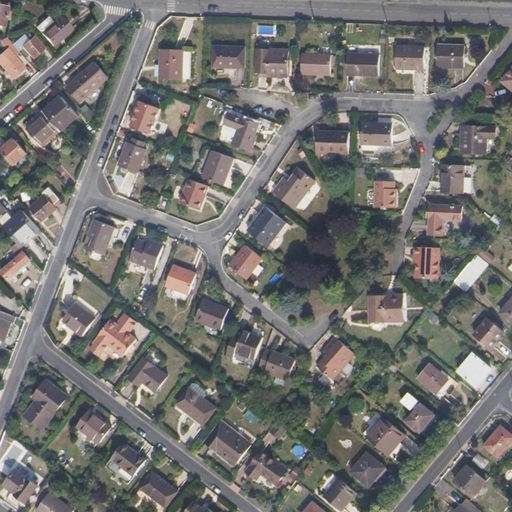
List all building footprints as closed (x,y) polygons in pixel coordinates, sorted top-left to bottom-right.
[(53,48),(72,31),(61,18),(42,35),(53,48)] [(35,61),(46,50),(36,39),(33,42),(31,38),(17,50),(19,52),(20,53),(25,50),(35,61)] [(25,69),(14,57),(19,52),(17,50),(8,40),(0,42),(8,51),(0,57),(0,64),(13,80),(25,69)] [(437,45),(437,67),(464,69),(465,46),(437,45)] [(396,46),(395,69),(424,70),(425,47),(396,46)] [(215,47),(214,67),(244,68),(245,48),(215,47)] [(161,50),(160,80),(183,80),(183,78),(184,50),(161,50)] [(191,50),(184,50),(183,78),(190,78),(191,50)] [(258,50),(257,73),(269,73),(269,77),(287,77),(288,51),(258,50)] [(347,54),(347,75),(379,76),(380,55),(347,54)] [(302,55),(302,74),(330,76),(331,56),(302,55)] [(80,103),(115,71),(102,57),(67,88),(80,103)] [(511,90),(511,69),(502,83),(511,90)] [(78,115),(62,96),(51,107),(45,112),(61,130),(78,115)] [(132,126),(151,133),(160,110),(141,102),(132,126)] [(43,148),(62,132),(61,130),(45,112),(44,111),(25,127),(43,148)] [(238,130),(233,145),(252,152),(257,137),(253,135),(257,124),(229,113),(225,125),(238,130)] [(393,124),(363,123),(362,145),(392,146),(393,124)] [(462,127),(461,154),(487,155),(488,139),(496,139),(496,129),(462,127)] [(349,133),(318,132),(317,154),(349,155),(349,133)] [(27,153),(14,138),(1,149),(14,165),(24,156),(27,153)] [(147,150),(127,143),(119,166),(139,174),(147,150)] [(213,151),(203,178),(224,186),(234,159),(213,151)] [(441,194),(464,194),(465,167),(442,166),(441,194)] [(316,182),(299,169),(289,182),(284,179),(273,193),(295,209),(316,182)] [(397,207),(397,194),(394,194),(395,187),(395,180),(375,179),(374,206),(397,207)] [(207,197),(211,188),(191,180),(182,203),(202,211),(205,201),(204,201),(205,196),(207,197)] [(54,207),(60,201),(49,189),(42,195),(44,196),(30,208),(43,223),(56,210),(54,207)] [(428,235),(443,236),(444,221),(462,222),(463,208),(430,205),(428,235)] [(248,231),(269,247),(287,223),(265,208),(248,231)] [(40,231),(24,212),(5,228),(20,246),(32,235),(35,236),(40,231)] [(95,221),(85,248),(105,255),(115,228),(95,221)] [(131,261),(155,270),(164,246),(150,241),(149,244),(138,240),(131,261)] [(484,247),(477,255),(489,265),(495,257),(484,247)] [(246,248),(230,270),(248,283),(265,261),(246,248)] [(416,248),(416,257),(418,257),(417,266),(416,281),(431,282),(431,275),(440,275),(442,250),(416,248)] [(9,281),(31,261),(20,249),(12,256),(15,259),(1,272),(9,281)] [(466,292),(489,265),(477,255),(475,257),(454,283),(466,292)] [(187,294),(189,295),(197,274),(174,266),(166,286),(174,289),(172,294),(173,297),(184,301),(187,294)] [(369,296),(370,322),(404,322),(404,296),(369,296)] [(270,297),(264,304),(271,310),(277,302),(270,297)] [(197,321),(221,330),(228,309),(205,300),(197,321)] [(511,300),(501,313),(511,322),(511,300)] [(64,321),(83,336),(96,320),(77,305),(64,321)] [(5,341),(12,324),(14,325),(16,319),(11,316),(0,311),(0,335),(1,336),(0,338),(0,339),(2,341),(5,341)] [(130,335),(138,324),(126,315),(118,325),(111,321),(99,337),(100,338),(94,345),(104,353),(110,346),(124,357),(137,340),(130,335)] [(491,349),(504,333),(488,319),(475,335),(491,349)] [(233,359),(235,353),(255,360),(263,338),(244,331),(241,337),(235,334),(226,356),(233,359)] [(328,354),(317,367),(333,381),(355,356),(335,338),(324,351),(328,354)] [(104,353),(94,345),(90,351),(100,359),(104,353)] [(295,360),(266,349),(258,369),(278,377),(288,380),(295,360)] [(473,354),(459,372),(477,387),(491,369),(473,354)] [(144,359),(130,378),(141,386),(144,383),(156,392),(168,376),(144,359)] [(388,368),(394,373),(397,369),(391,365),(388,368)] [(430,365),(419,379),(437,394),(449,381),(445,378),(447,375),(443,372),(441,374),(430,365)] [(288,380),(278,377),(276,382),(286,386),(288,380)] [(47,382),(34,399),(37,401),(26,416),(43,429),(68,397),(47,382)] [(193,384),(190,388),(204,399),(207,396),(206,391),(198,384),(193,384)] [(204,399),(190,388),(178,403),(190,412),(189,414),(203,425),(216,408),(204,399)] [(409,394),(402,402),(412,410),(413,409),(416,411),(408,422),(421,433),(435,416),(422,405),(421,406),(418,404),(419,402),(409,394)] [(100,444),(112,428),(91,411),(78,427),(100,444)] [(405,436),(384,418),(368,437),(388,453),(398,442),(399,443),(405,436)] [(252,444),(222,422),(206,442),(213,448),(214,446),(237,463),(252,444)] [(511,441),(511,435),(502,427),(485,447),(498,458),(511,441)] [(146,461),(124,444),(112,459),(134,476),(146,461)] [(257,480),(262,474),(277,485),(288,471),(262,451),(246,472),(257,480)] [(368,453),(351,473),(369,487),(385,468),(368,453)] [(468,467),(455,482),(474,497),(486,483),(468,467)] [(59,469),(50,481),(57,486),(66,474),(59,469)] [(26,504),(39,487),(17,471),(4,487),(16,495),(15,496),(26,504)] [(166,509),(178,491),(153,473),(141,489),(166,509)] [(324,494),(337,477),(333,474),(320,491),(324,494)] [(259,479),(273,489),(276,485),(261,475),(259,479)] [(325,496),(342,511),(357,494),(340,480),(325,496)] [(73,511),(50,494),(37,511),(73,511)] [(481,511),(467,500),(461,507),(456,511),(481,511)] [(194,502),(185,511),(212,511),(208,509),(206,511),(194,502)]
